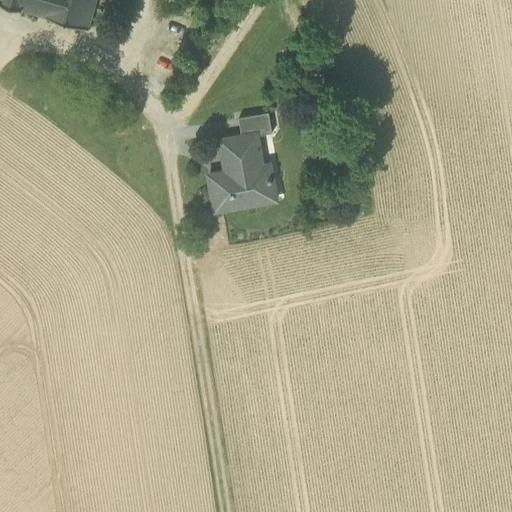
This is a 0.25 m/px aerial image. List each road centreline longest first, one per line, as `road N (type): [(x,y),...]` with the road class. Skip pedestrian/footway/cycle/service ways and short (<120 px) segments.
road 1 (track): [(221,511),(184,262)]
road 2 (track): [(252,0),(160,135)]
